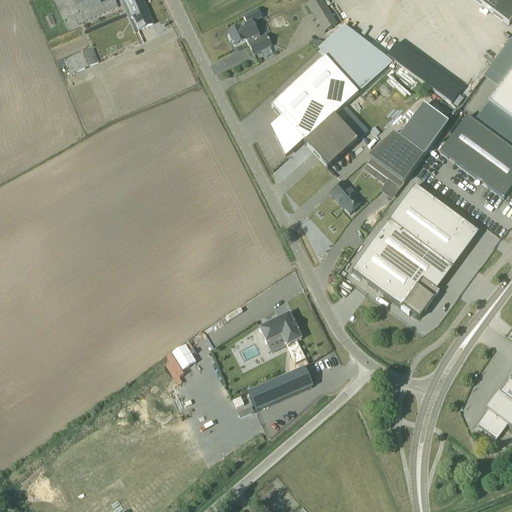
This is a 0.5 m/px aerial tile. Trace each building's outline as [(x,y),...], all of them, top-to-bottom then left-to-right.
[(54,0),(62,19),(61,19),(62,22),(63,21),(67,20),(70,29),(78,25),(118,8),(114,0),(110,0),(101,4),(98,0),(54,0)] [(119,0),(135,33),(144,29),(153,25),(141,0),(119,0)] [(338,26),(321,0),(316,0),(306,6),(324,34),(338,26)] [(511,0),(473,0),(508,26),(511,20),(511,0)] [(252,23),(260,20),(262,19),(258,10),(252,13),(243,18),(247,25),(228,34),(235,48),(243,44),(247,42),(248,46),(253,56),(262,51),(271,47),(266,36),(260,39),(252,23)] [(318,39),(311,42),(314,48),(320,46),(318,39)] [(449,103),(459,90),(394,44),(384,57),(449,103)] [(70,76),(76,73),(98,64),(92,50),(64,62),(70,76)] [(325,60),(272,108),(282,119),(273,127),(277,131),(274,135),(286,158),(302,142),(305,144),(334,118),(358,96),(325,60)] [(511,71),(488,104),(511,121),(511,71)] [(328,169),(358,142),(335,117),(306,144),(305,144),(307,146),(314,153),(315,153),(321,159),(320,160),(327,167),(328,169)] [(511,151),(467,119),(441,154),(503,201),(511,188),(511,151)] [(424,158),(394,136),(368,160),(371,161),(367,166),(401,191),(424,158)] [(350,216),(362,205),(343,183),(329,196),(340,207),(341,206),(350,216)] [(415,188),(388,223),(452,270),(478,235),(415,188)] [(452,270),(388,223),(351,274),(409,316),(410,315),(419,321),(420,319),(418,317),(423,311),(425,313),(439,294),(437,292),(452,270)] [(240,307),(231,313),(234,317),(242,310),(240,307)] [(301,325),(271,339),(277,353),(293,346),(298,357),(312,351),(308,342),(309,341),(306,334),(305,334),(301,325)] [(304,371),(247,395),(255,414),(312,390),(304,371)] [(488,413),(477,428),(496,442),(507,427),(511,430),(511,374),(507,382),(509,383),(499,396),(498,395),(491,403),(486,410),(485,411),(488,413)]
